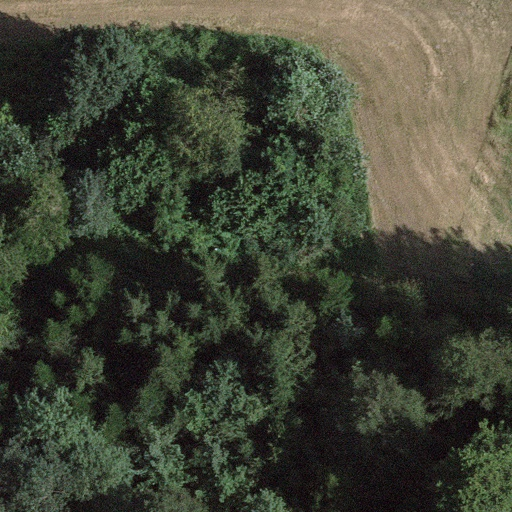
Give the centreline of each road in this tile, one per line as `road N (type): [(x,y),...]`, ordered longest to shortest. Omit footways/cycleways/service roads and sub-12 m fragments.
road 1 (track): [(0,218),(511,310)]
road 2 (track): [(375,511),(410,448),(473,378),(511,349)]
